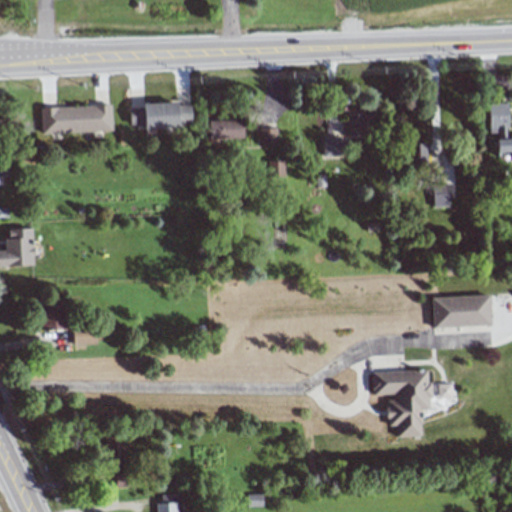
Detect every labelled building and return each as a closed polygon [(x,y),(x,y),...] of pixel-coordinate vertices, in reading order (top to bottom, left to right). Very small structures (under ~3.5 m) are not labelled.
[(190,127),(189,103),(128,105),(129,128),(190,127)] [(488,135),(507,135),(506,103),(487,103),(488,135)] [(111,131),(110,105),(39,108),(40,133),(111,131)] [(373,113),(347,114),(348,136),(374,136),(373,113)] [(208,139),(242,138),(241,119),(207,121),(208,139)] [(275,128),(258,128),(259,144),(276,143),(275,128)] [(495,152),(511,152),(511,161),(511,136),(495,137),(495,152)] [(322,156),(340,156),(339,137),(321,138),(322,156)] [(426,144),(407,143),(407,165),(425,165),(426,144)] [(283,160),(267,161),(267,176),(283,176),(283,160)] [(431,184),(432,207),(447,206),(446,184),(431,184)] [(0,266),(32,265),(31,228),(7,229),(7,238),(3,238),(3,250),(0,250),(0,266)] [(489,325),(487,295),(429,297),(430,327),(489,325)] [(64,303),(39,300),(37,328),(61,330),(64,303)] [(95,344),(94,328),(71,329),(72,345),(95,344)] [(368,372),(369,393),(389,392),(389,397),(382,398),(383,412),(383,423),(391,423),(391,435),(416,434),(415,422),(415,408),(423,408),(422,370),(368,372)] [(436,398),(450,397),(449,383),(435,384),(436,398)] [(123,462),(122,435),(103,436),(104,463),(123,462)] [(181,511),(180,494),(160,495),(160,503),(155,503),(155,511),(181,511)] [(261,494),(245,494),(246,506),(261,506),(261,494)]
